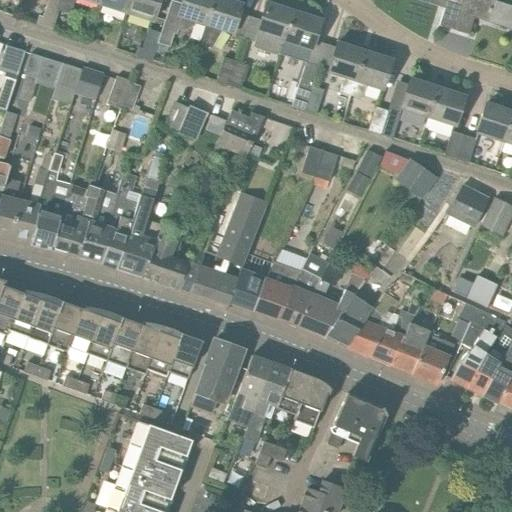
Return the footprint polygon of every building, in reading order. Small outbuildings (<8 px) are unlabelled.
[(57,12),(60,0),(48,0),(43,18),(39,16),(36,24),(51,29),(57,12)] [(70,0),(60,0),(57,12),(69,17),(73,6),(74,1),(70,0)] [(102,0),(100,6),(126,15),(130,0),(102,0)] [(152,23),(160,0),(130,0),(126,15),(152,23)] [(204,27),(212,0),(184,0),(183,6),(171,2),(161,34),(158,44),(170,47),(173,35),(176,36),(177,31),(183,33),(193,28),(194,23),(204,27)] [(222,32),(232,35),(238,15),(242,4),(228,0),(212,0),(204,27),(205,27),(200,44),(212,47),(222,32)] [(419,0),(445,9),(438,27),(453,32),(462,0),(419,0)] [(511,26),(511,6),(492,1),(492,0),(462,0),(453,32),(468,36),(475,16),(485,19),(484,22),(493,25),(494,21),(511,26)] [(279,57),(279,55),(294,12),(267,3),(261,23),(249,19),(242,39),(254,43),(252,48),(279,57)] [(321,20),(294,12),(280,55),(307,64),(318,67),(324,46),(314,42),(321,20)] [(115,47),(122,24),(111,20),(103,43),(115,47)] [(152,62),(158,44),(161,34),(149,30),(142,49),(138,48),(136,57),(152,62)] [(365,51),(338,42),(336,50),(324,46),(318,67),(329,71),(328,74),(344,79),(339,93),(350,97),(365,51)] [(0,71),(17,77),(25,53),(6,46),(0,66),(0,71)] [(382,92),(392,60),(365,51),(350,97),(361,100),(366,86),(382,92)] [(31,55),(24,75),(37,79),(43,58),(31,55)] [(52,90),(61,64),(43,58),(37,79),(35,85),(52,90)] [(227,86),(235,62),(223,58),(215,82),(227,86)] [(240,90),(248,66),(235,62),(227,86),(240,90)] [(93,102),(101,75),(81,69),(73,95),(93,102)] [(427,119),(437,86),(411,77),(400,110),(427,119)] [(0,110),(5,112),(15,82),(3,78),(0,86),(0,110)] [(118,110),(119,107),(129,84),(130,83),(115,78),(106,106),(118,110)] [(304,111),(311,86),(300,83),(292,107),(304,111)] [(131,111),(139,87),(129,84),(119,107),(131,111)] [(316,115),(324,90),(311,86),(304,111),(316,115)] [(454,128),(465,95),(437,86),(427,119),(454,128)] [(64,106),(67,97),(53,93),(51,102),(64,106)] [(175,100),(166,125),(178,129),(187,104),(175,100)] [(503,144),(511,114),(511,109),(487,102),(476,135),(503,144)] [(380,135),(388,111),(376,107),(368,131),(380,135)] [(195,142),(206,116),(189,109),(179,135),(195,142)] [(248,118),(231,111),(212,154),(225,159),(229,151),(245,159),(263,118),(251,113),(248,118)] [(392,139),(400,115),(388,111),(380,135),(392,139)] [(511,146),(511,114),(503,144),(511,146)] [(0,157),(4,159),(11,141),(9,140),(16,120),(5,116),(0,130),(0,157)] [(39,139),(43,130),(30,126),(27,135),(39,139)] [(456,160),(464,135),(452,132),(444,156),(456,160)] [(468,163),(476,139),(464,135),(456,160),(468,163)] [(315,178),(323,152),(309,147),(301,173),(315,178)] [(328,182),(337,156),(323,152),(315,178),(328,182)] [(372,176),(381,158),(370,152),(360,170),(372,176)] [(47,183),(56,154),(54,154),(53,158),(45,155),(40,169),(39,168),(34,184),(29,202),(22,200),(12,240),(33,245),(38,228),(36,228),(39,214),(46,183),(47,183)] [(59,173),(63,156),(56,154),(47,183),(46,183),(39,214),(36,228),(38,228),(33,245),(53,250),(64,209),(63,209),(66,199),(53,195),(59,173)] [(155,157),(148,177),(159,180),(166,161),(155,157)] [(0,205),(7,180),(6,179),(10,167),(0,163),(0,205)] [(419,199),(432,181),(409,164),(396,182),(419,199)] [(118,217),(113,215),(116,205),(115,204),(124,173),(110,216),(97,212),(104,191),(89,186),(85,196),(88,197),(81,220),(89,222),(78,257),(103,264),(118,217)] [(138,202),(128,199),(134,176),(124,173),(115,204),(116,205),(113,215),(118,217),(103,264),(118,269),(144,186),(141,196),(140,196),(138,202)] [(361,197),(371,179),(360,173),(350,191),(361,197)] [(153,200),(159,180),(148,177),(144,186),(118,269),(142,277),(182,178),(162,225),(147,221),(153,200)] [(180,212),(192,182),(182,178),(142,277),(179,289),(187,262),(191,264),(207,232),(191,262),(187,261),(187,262),(175,259),(177,256),(174,254),(185,232),(182,231),(172,227),(178,211),(180,212)] [(0,237),(12,240),(22,200),(16,199),(20,183),(7,180),(0,205),(0,237)] [(475,226),(488,200),(461,187),(446,212),(475,226)] [(230,300),(247,255),(268,203),(239,193),(214,258),(215,258),(212,269),(200,265),(191,292),(192,293),(192,291),(228,303),(230,300)] [(81,220),(88,197),(85,196),(84,199),(79,196),(73,212),(64,209),(53,250),(78,257),(89,222),(81,220)] [(500,238),(511,212),(511,208),(494,199),(480,228),(500,238)] [(333,250),(342,233),(332,228),(323,245),(333,250)] [(200,265),(204,253),(212,234),(207,232),(191,264),(187,262),(179,289),(191,292),(200,265)] [(381,272),(395,251),(388,246),(374,267),(373,266),(367,275),(383,287),(390,278),(381,272)] [(298,324),(328,263),(310,253),(300,273),(278,317),(298,324)] [(268,280),(268,279),(266,278),(271,264),(247,255),(230,300),(254,308),(265,279),(268,280)] [(333,285),(342,270),(328,263),(298,324),(326,335),(354,296),(353,296),(364,281),(352,275),(345,290),(339,304),(323,298),(330,283),(333,285)] [(278,317),(300,273),(271,264),(266,278),(268,279),(268,280),(265,279),(254,308),(278,317)] [(488,307),(493,295),(497,286),(478,276),(467,297),(488,307)] [(466,297),(473,283),(461,277),(454,291),(466,297)] [(0,333),(7,336),(22,292),(0,284),(0,333)] [(442,307),(446,297),(433,291),(429,301),(442,307)] [(28,338),(42,299),(22,292),(7,336),(9,331),(28,338)] [(348,346),(385,295),(383,294),(373,309),(354,296),(326,335),(348,346)] [(371,355),(386,329),(381,327),(396,303),(385,295),(348,346),(371,355)] [(61,306),(60,306),(42,299),(28,338),(47,345),(61,306)] [(66,352),(82,308),(62,301),(60,306),(61,306),(47,345),(66,352)] [(414,316),(419,307),(411,303),(407,313),(401,311),(393,331),(386,329),(371,355),(394,363),(411,326),(408,325),(410,321),(414,316)] [(87,354),(101,315),(82,308),(66,352),(67,352),(69,347),(87,354)] [(504,325),(506,323),(477,310),(471,326),(482,330),(471,350),(459,363),(450,380),(466,388),(484,356),(485,357),(486,354),(485,353),(504,325)] [(121,322),(120,322),(101,315),(87,354),(107,361),(121,322)] [(126,368),(142,325),(122,317),(120,322),(121,322),(107,361),(126,368)] [(147,370),(161,331),(142,325),(126,368),(127,368),(145,375),(147,370)] [(482,396),(500,362),(511,341),(511,330),(504,325),(485,353),(486,354),(485,357),(484,356),(466,388),(482,396)] [(428,337),(429,333),(417,329),(411,326),(394,363),(413,371),(429,337),(428,337)] [(166,377),(180,338),(161,331),(147,370),(166,377)] [(188,379),(202,341),(182,333),(180,338),(166,377),(167,377),(169,372),(188,379)] [(441,342),(429,337),(413,371),(439,382),(454,345),(442,340),(441,342)] [(224,403),(237,368),(244,349),(216,339),(206,364),(207,364),(192,402),(211,409),(214,399),(224,403)] [(511,341),(500,362),(482,396),(497,404),(511,375),(511,341)] [(0,354),(0,363),(9,367),(13,357),(1,352),(0,354)] [(252,410),(271,362),(252,354),(239,391),(247,393),(242,406),(252,410)] [(36,376),(39,366),(27,362),(23,372),(36,376)] [(277,405),(290,372),(290,370),(271,362),(252,410),(265,415),(270,402),(277,405)] [(39,366),(36,376),(48,381),(51,371),(39,366)] [(296,415),(309,383),(306,382),(307,378),(290,372),(277,405),(276,407),(295,415),(296,415)] [(511,375),(497,404),(511,411),(511,409),(511,375)] [(74,390),(78,380),(65,376),(62,386),(74,390)] [(89,385),(78,380),(74,390),(86,395),(89,385)] [(314,427),(328,391),(309,383),(296,415),(295,415),(294,420),(314,427)] [(112,404),(116,394),(104,390),(101,400),(112,404)] [(112,404),(125,409),(128,399),(116,394),(112,404)] [(369,442),(384,416),(385,416),(382,409),(347,394),(333,423),(334,426),(336,427),(334,433),(332,432),(330,433),(326,442),(327,444),(337,448),(342,437),(356,444),(351,455),(365,461),(369,442)] [(151,418),(154,408),(143,404),(140,414),(151,418)] [(0,421),(4,423),(9,412),(0,408),(0,421)] [(151,418),(163,423),(167,413),(154,408),(151,418)] [(133,436),(187,455),(192,441),(139,421),(133,436)] [(181,470),(187,455),(133,436),(128,451),(181,470)] [(281,463),(285,452),(261,444),(257,455),(269,459),(281,463)] [(106,475),(115,453),(105,449),(96,471),(106,475)] [(176,485),(181,470),(128,451),(123,465),(176,485)] [(265,470),(269,459),(257,455),(254,467),(265,470)] [(171,499),(176,485),(123,465),(117,480),(171,499)] [(159,511),(165,511),(171,499),(117,480),(112,495),(159,511)] [(336,511),(345,489),(321,481),(317,492),(305,488),(296,511),(336,511)] [(113,511),(159,511),(112,495),(107,509),(113,511)]
